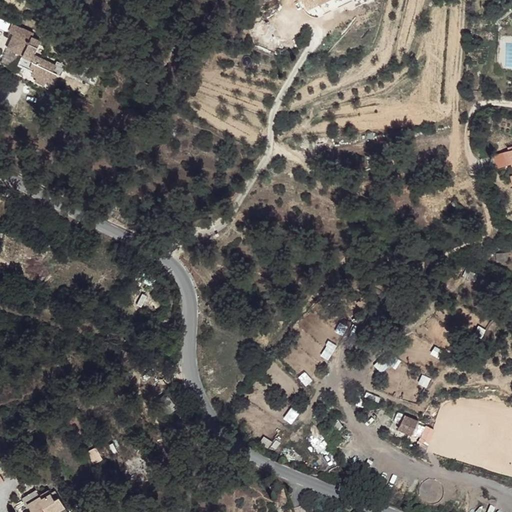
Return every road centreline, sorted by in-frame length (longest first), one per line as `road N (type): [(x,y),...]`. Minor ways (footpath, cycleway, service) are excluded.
road 1 (tertiary): [(0,175),(173,260),(191,286),(192,375),(218,426),(278,470),(386,511)]
road 2 (unknown): [(173,260),(246,205),(267,156),(275,106),(329,15)]
road 3 (unknown): [(465,148),(444,192),(406,200),(271,138)]
